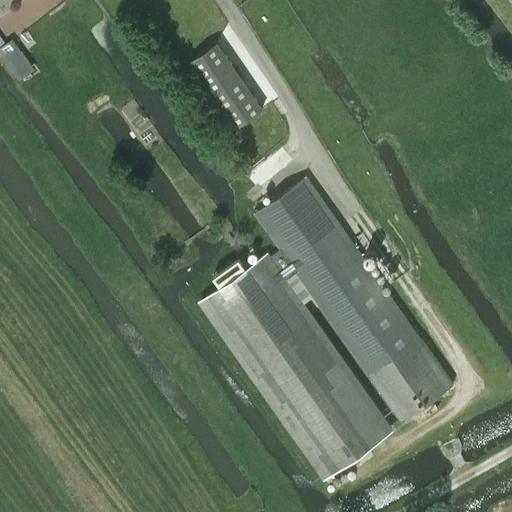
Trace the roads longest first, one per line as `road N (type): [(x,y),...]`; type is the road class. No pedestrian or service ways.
road 1 (track): [(127,511),(0,337)]
road 2 (track): [(403,511),(511,450)]
